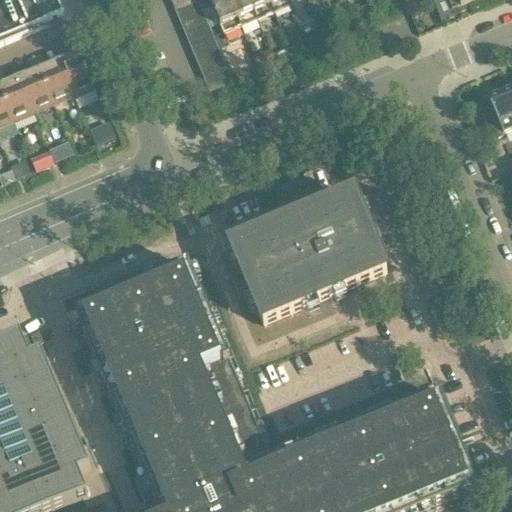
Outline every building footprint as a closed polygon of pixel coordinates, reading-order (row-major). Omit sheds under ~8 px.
[(0,0),(0,49),(51,28),(49,23),(60,18),(59,18),(44,24),(34,0),(0,0)] [(197,0),(177,0),(171,3),(176,14),(199,4),(198,2),(197,0)] [(242,31),(228,0),(202,0),(198,2),(199,4),(203,13),(212,9),(224,38),(242,31)] [(228,0),(242,31),(258,24),(248,0),(228,0)] [(248,0),(258,24),(275,17),(268,1),(267,0),(248,0)] [(267,0),(268,1),(275,17),(293,9),(288,0),(267,0)] [(446,0),(453,14),(486,0),(446,0)] [(349,11),(346,3),(336,7),(339,15),(349,11)] [(204,16),(203,13),(199,4),(176,14),(181,26),(204,16)] [(204,16),(181,26),(186,37),(209,27),(204,16)] [(209,27),(186,37),(191,48),(214,39),(209,27)] [(214,39),(191,48),(196,60),(219,50),(214,39)] [(72,58),(58,64),(73,99),(94,90),(74,43),(73,43),(74,46),(68,48),(72,58)] [(219,50),(196,60),(200,71),(224,62),(219,50)] [(286,63),(293,60),(289,51),(273,58),(274,61),(277,67),(286,63)] [(32,75),(19,81),(33,116),(53,107),(33,60),(32,60),(33,63),(28,65),(32,75)] [(34,60),(33,60),(53,107),(73,99),(58,64),(45,69),(41,60),(35,62),(34,60)] [(224,62),(200,71),(205,83),(229,73),(224,62)] [(229,73),(205,83),(210,94),(233,85),(229,73)] [(0,92),(13,124),(33,116),(19,81),(5,87),(1,77),(0,76),(0,92)] [(511,91),(489,101),(492,109),(483,113),(495,142),(511,134),(511,91)] [(0,129),(13,124),(0,92),(0,129)] [(15,184),(15,185),(30,179),(32,178),(26,164),(10,171),(11,174),(15,184)] [(356,200),(232,252),(265,330),(389,278),(356,200)] [(198,221),(201,228),(211,224),(208,217),(198,221)] [(156,511),(435,511),(479,494),(439,400),(273,470),(230,368),(189,271),(75,320),(156,511)] [(0,511),(62,511),(89,501),(79,479),(90,474),(42,360),(31,364),(21,342),(0,350),(0,511)]
